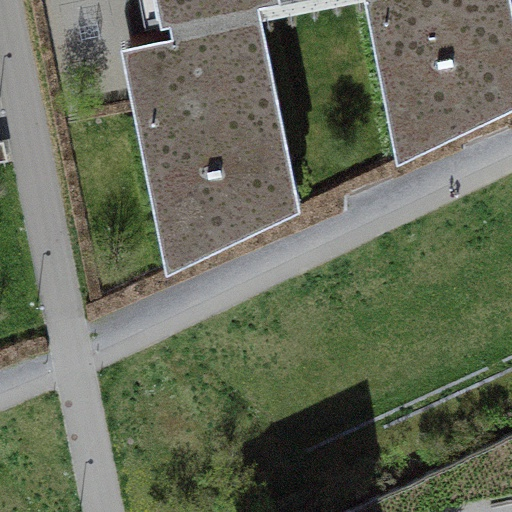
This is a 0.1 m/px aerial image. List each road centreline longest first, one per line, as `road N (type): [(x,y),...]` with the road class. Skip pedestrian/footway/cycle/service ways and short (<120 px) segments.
road 1 (motorway): [(511,173),(0,409)]
road 2 (motorway): [(126,511),(511,333)]
